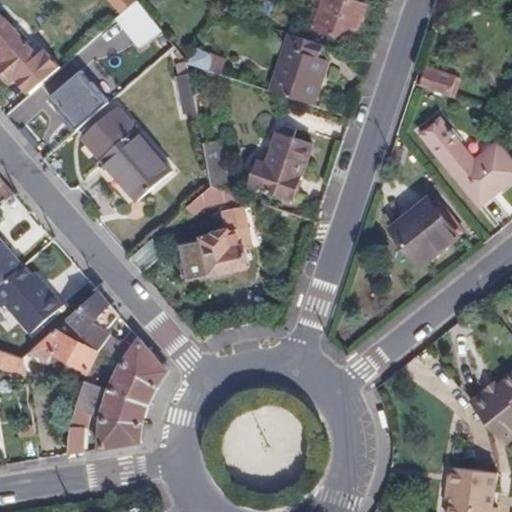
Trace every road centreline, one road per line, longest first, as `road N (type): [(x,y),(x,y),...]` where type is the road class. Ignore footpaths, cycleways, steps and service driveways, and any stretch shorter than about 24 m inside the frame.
road 1 (residential): [(418,0),(304,342),(284,369)]
road 2 (residential): [(0,144),(207,382)]
road 3 (residential): [(329,398),(511,252)]
road 4 (residential): [(178,460),(0,489)]
road 5 (residential): [(322,511),(345,472),(348,446),(329,398)]
